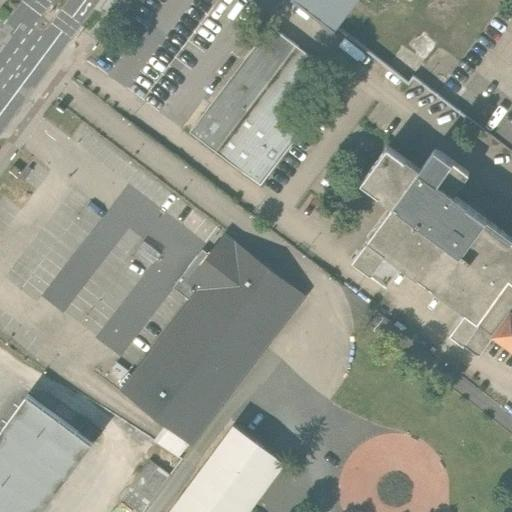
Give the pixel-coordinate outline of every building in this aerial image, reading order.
[(298,0),(335,28),(357,0),(298,0)] [(271,27),(191,132),(262,185),(299,137),(283,124),(326,68),(271,27)] [(389,145),(362,182),(393,205),(364,244),(353,259),(371,272),(373,270),(388,281),(401,263),(458,306),(467,312),(452,332),(466,343),(467,340),(480,350),(496,329),(511,341),(511,238),(451,194),(467,173),(436,150),(421,170),(415,165),(389,145)] [(190,301),(121,390),(169,427),(157,443),(179,457),(304,295),(224,234),(208,254),(202,249),(194,259),(173,287),(190,301)] [(0,511),(41,511),(92,443),(27,395),(0,431),(0,511)] [(246,511),(285,460),(235,424),(169,511),(246,511)] [(142,511),(170,475),(149,459),(128,489),(130,490),(122,500),(138,511),(142,511)]
